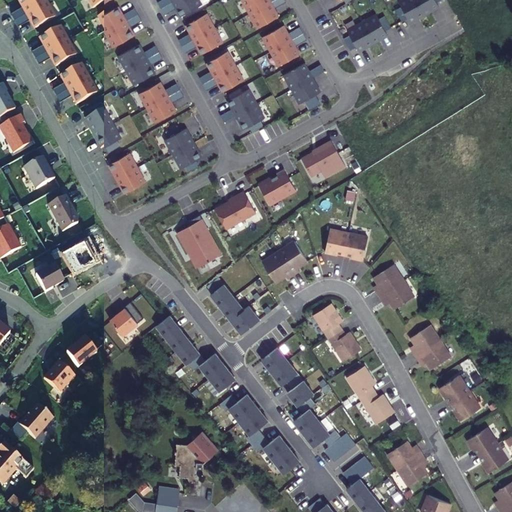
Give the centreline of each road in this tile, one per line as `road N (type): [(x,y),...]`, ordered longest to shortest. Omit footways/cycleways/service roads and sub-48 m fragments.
road 1 (residential): [(474,511),(350,294),(327,286),(288,306)]
road 2 (residential): [(7,45),(113,228)]
road 3 (residential): [(348,511),(232,356)]
road 4 (residential): [(232,161),(142,0)]
road 5 (residential): [(343,87),(340,108),(232,161)]
road 6 (residential): [(113,228),(232,161)]
road 7 (residential): [(343,87),(458,23)]
